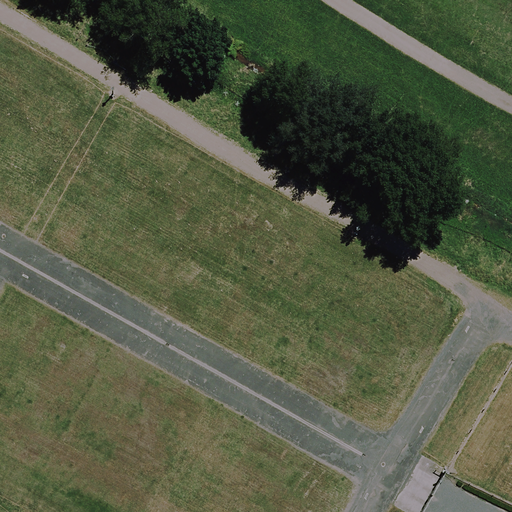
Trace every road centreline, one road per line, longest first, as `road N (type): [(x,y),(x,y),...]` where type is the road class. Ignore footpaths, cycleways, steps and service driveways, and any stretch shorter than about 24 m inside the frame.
road 1 (track): [(511,103),(338,0)]
road 2 (unknown): [(0,125),(58,158),(4,246)]
road 3 (unknown): [(0,431),(140,511)]
